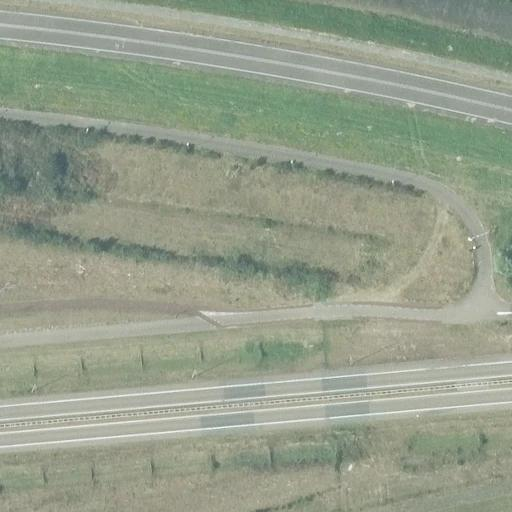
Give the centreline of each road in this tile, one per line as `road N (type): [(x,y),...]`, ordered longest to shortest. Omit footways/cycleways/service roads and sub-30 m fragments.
road 1 (trunk): [(511,369),(0,413)]
road 2 (trunk): [(0,442),(511,400)]
road 3 (unclassified): [(0,341),(350,311),(487,314)]
